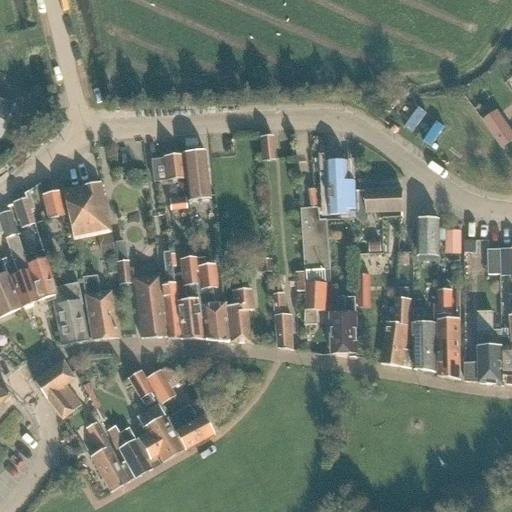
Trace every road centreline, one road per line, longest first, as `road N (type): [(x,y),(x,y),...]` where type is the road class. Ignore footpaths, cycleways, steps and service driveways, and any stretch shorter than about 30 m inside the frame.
road 1 (residential): [(89,137),(300,118),(339,124),(449,197),(511,218)]
road 2 (residential): [(14,511),(44,465),(48,430),(0,372)]
road 3 (residential): [(89,137),(52,0)]
